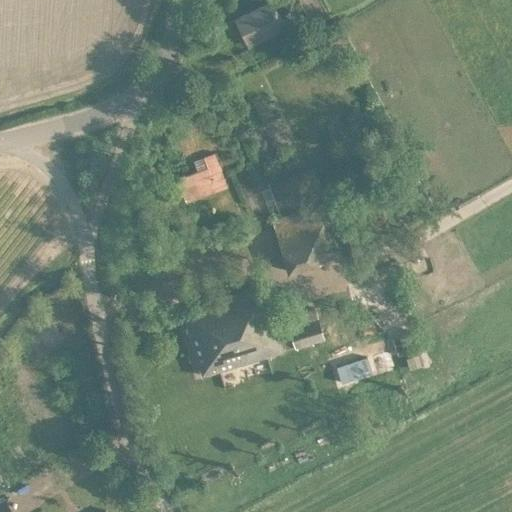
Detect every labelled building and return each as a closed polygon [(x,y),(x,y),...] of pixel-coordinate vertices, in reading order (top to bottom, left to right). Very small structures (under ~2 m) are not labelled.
[(274,9),(288,2),(287,0),(265,0),(233,17),(245,40),(281,22),(274,9)] [(325,50),(344,40),(337,27),(318,38),(325,50)] [(204,168),(175,178),(182,198),(222,184),(210,152),(200,155),(204,168)] [(330,254),(314,204),(266,219),(269,226),(276,251),(284,271),(314,262),(331,256),(330,254)] [(389,242),(379,207),(341,218),(351,253),(389,242)] [(254,287),(180,309),(199,374),(278,350),(270,318),(266,306),(260,306),(254,287)] [(282,314),(270,318),(278,350),(291,346),(291,347),(320,337),(311,305),(282,314)] [(333,365),(338,382),(368,372),(363,356),(333,365)] [(0,511),(9,511),(1,498),(0,498),(0,511)]
